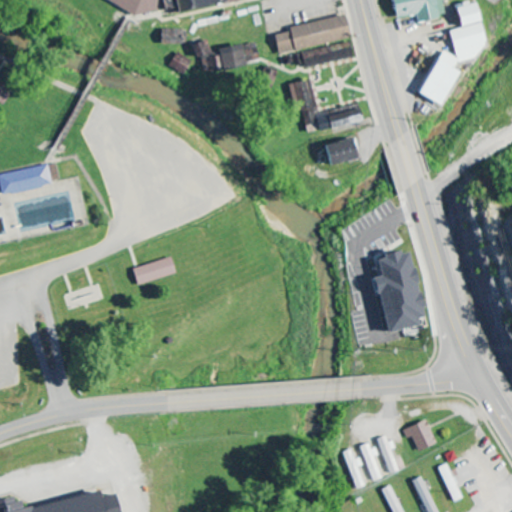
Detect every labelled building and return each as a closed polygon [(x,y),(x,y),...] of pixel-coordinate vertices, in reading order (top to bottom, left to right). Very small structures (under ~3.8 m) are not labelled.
[(93,0),(96,16),(170,2),(172,13),(239,1),(241,0),(93,0)] [(387,0),(391,20),(414,16),(415,22),(443,17),(440,1),(447,0),(387,0)] [(454,63),(484,55),(471,4),(451,9),(456,29),(446,32),(454,63)] [(275,55),(347,40),(342,17),(271,32),(275,55)] [(183,44),(183,30),(159,30),(159,36),(166,36),(166,44),(183,44)] [(196,57),(209,52),(204,40),(191,45),(196,57)] [(294,70),(351,57),(348,43),(291,55),(294,70)] [(215,49),(220,75),(249,70),(251,86),(273,82),(271,70),(257,72),(254,52),(239,54),(238,45),(215,49)] [(167,68),(183,75),(189,60),(173,53),(167,68)] [(413,93),(437,107),(456,73),(432,59),(413,93)] [(286,85),(293,113),(302,111),(305,126),(313,125),(314,132),(358,122),(355,109),(317,118),(308,80),(286,85)] [(0,105),(1,106),(10,93),(0,86),(0,105)] [(356,159),(352,139),(319,146),(323,166),(356,159)] [(0,197),(49,186),(44,165),(0,175),(0,197)] [(381,335),(413,327),(412,320),(419,318),(403,250),(377,257),(378,260),(371,262),(374,277),(367,279),(381,335)] [(130,271),(135,287),(174,275),(168,258),(130,271)] [(401,430),(405,440),(409,438),(415,452),(434,445),(424,421),(401,430)] [(396,472),(384,437),(375,440),(387,475),(396,472)] [(381,480),(368,444),(358,447),(371,483),(381,480)] [(357,468),(360,467),(358,459),(352,461),(349,451),(343,453),(354,490),(362,488),(357,468)] [(461,499),(449,472),(447,473),(443,465),(435,468),(450,504),(461,499)] [(410,482),(423,511),(433,511),(419,478),(410,482)] [(400,511),(388,486),(379,490),(389,511),(400,511)] [(113,511),(110,496),(94,499),(93,494),(16,511),(14,503),(0,506),(0,511),(113,511)]
